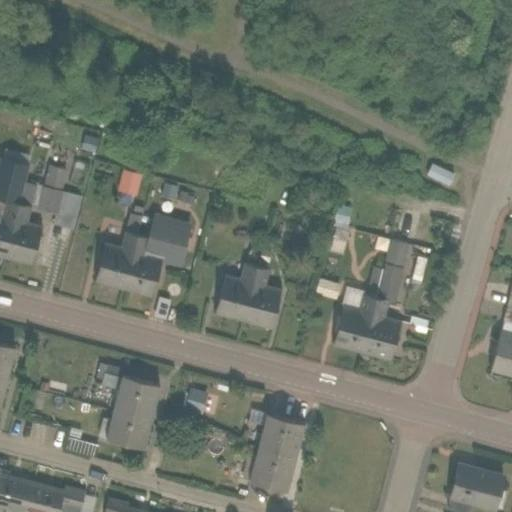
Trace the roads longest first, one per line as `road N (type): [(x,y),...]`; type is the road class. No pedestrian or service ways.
road 1 (residential): [(425,416),(0,303)]
road 2 (residential): [(0,448),(238,511)]
road 3 (residential): [(425,416),(493,185)]
